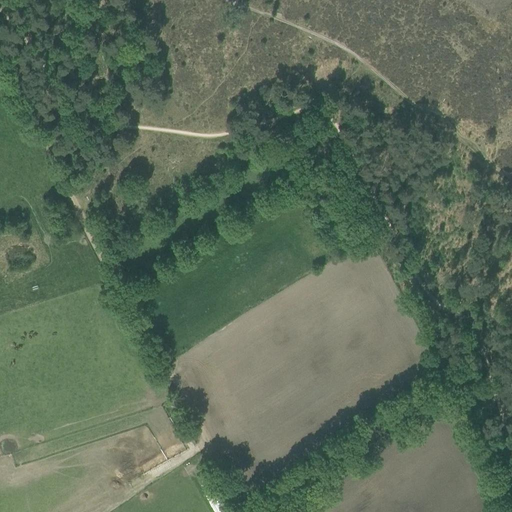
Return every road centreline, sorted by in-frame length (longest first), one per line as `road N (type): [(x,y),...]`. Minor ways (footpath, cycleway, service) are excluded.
road 1 (track): [(0,39),(59,173),(243,511)]
road 2 (track): [(511,177),(343,49),(224,0)]
